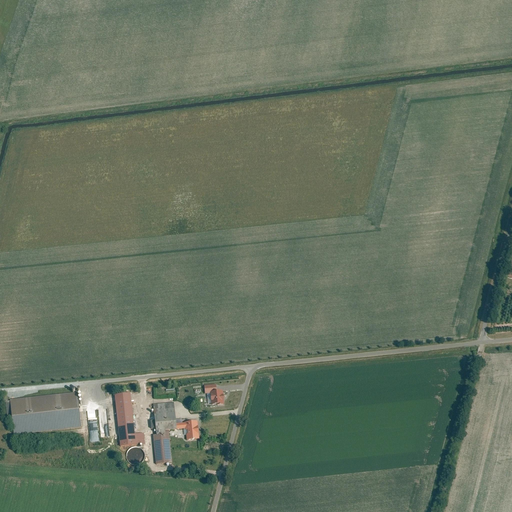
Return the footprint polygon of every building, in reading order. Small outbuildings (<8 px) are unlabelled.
[(224,405),(223,391),(216,391),(216,385),(205,386),(205,394),(210,393),(212,405),(216,404),(216,406),(224,405)] [(77,393),(10,400),(14,435),(81,428),(77,393)] [(130,393),(114,395),(119,446),(145,444),(144,434),(135,435),(130,393)] [(174,402),(153,404),(157,436),(153,436),(156,464),(171,463),(168,432),(184,430),(185,440),(199,439),(197,421),(176,423),(174,402)] [(90,443),(99,442),(97,416),(88,417),(90,443)] [(144,458),(144,456),(144,454),(143,452),(142,451),(140,449),(139,448),(137,448),(134,448),(133,448),(131,449),(129,451),(128,452),(127,454),(127,456),(127,458),(128,460),(129,462),(131,463),(133,464),(135,465),(137,465),(139,464),(140,463),(142,462),(143,460),(144,458)]
